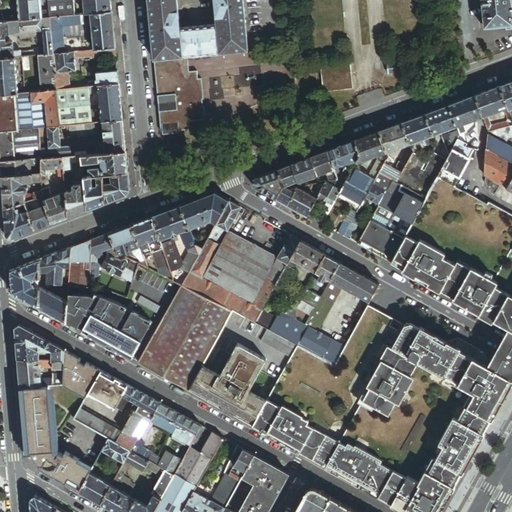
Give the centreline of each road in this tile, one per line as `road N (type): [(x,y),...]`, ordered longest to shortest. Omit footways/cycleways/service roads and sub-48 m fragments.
road 1 (residential): [(303,468),(0,299)]
road 2 (residential): [(214,173),(511,62)]
road 3 (residential): [(214,173),(382,273),(401,293)]
road 4 (residential): [(131,0),(148,200)]
road 5 (residential): [(0,256),(148,200)]
road 6 (unknown): [(469,78),(481,135),(477,183),(511,208)]
road 7 (residential): [(0,330),(11,467)]
